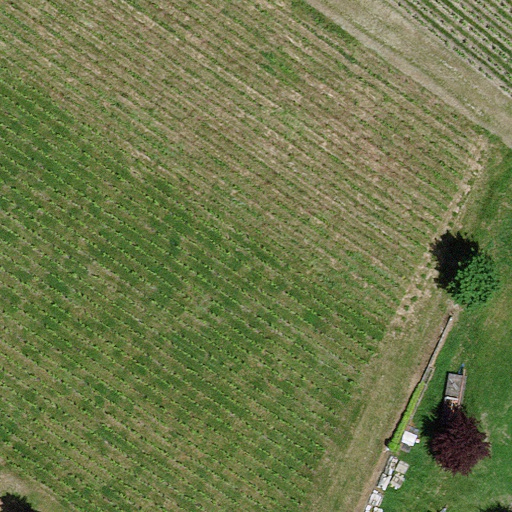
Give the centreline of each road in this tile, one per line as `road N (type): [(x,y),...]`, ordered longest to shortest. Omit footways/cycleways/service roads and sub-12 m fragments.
road 1 (track): [(343,511),(511,157)]
road 2 (track): [(337,0),(511,119)]
